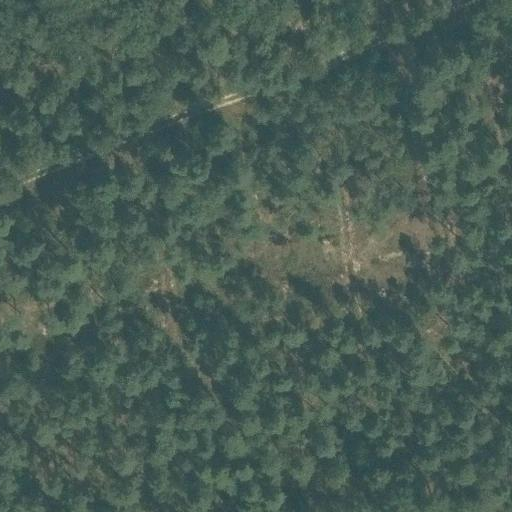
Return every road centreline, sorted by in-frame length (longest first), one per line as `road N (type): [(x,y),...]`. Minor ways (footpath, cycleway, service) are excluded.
road 1 (track): [(0,190),(482,0)]
road 2 (track): [(149,511),(66,164)]
